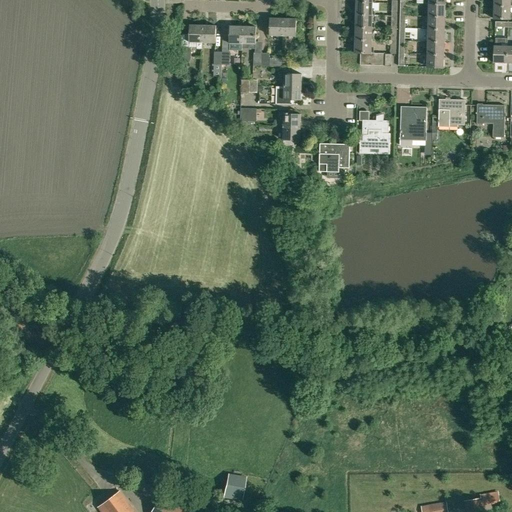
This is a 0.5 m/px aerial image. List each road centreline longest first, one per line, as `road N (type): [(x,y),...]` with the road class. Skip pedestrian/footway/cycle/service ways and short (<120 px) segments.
road 1 (tertiary): [(0,453),(118,215),(154,48),(156,0)]
road 2 (residential): [(469,81),(331,78)]
